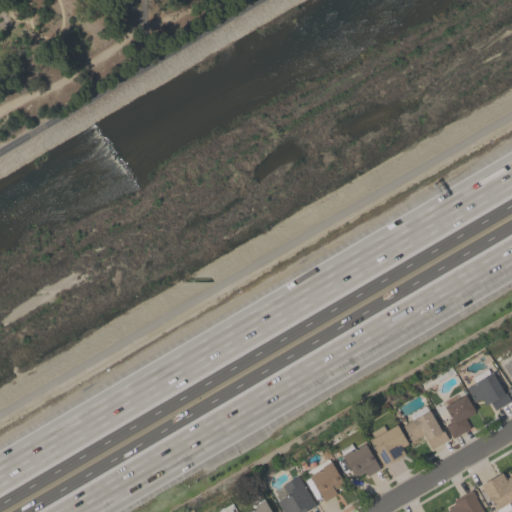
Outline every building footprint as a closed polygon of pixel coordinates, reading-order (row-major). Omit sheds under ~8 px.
[(511,356),(501,362),(511,381),(511,356)] [(493,410),(488,402),(484,404),(480,397),(473,402),(465,387),(474,382),(471,377),(486,368),(489,373),(491,371),(501,389),(503,388),(510,400),(493,410)] [(443,406),(464,394),(474,412),(464,418),(469,427),(451,438),(444,425),(449,423),(447,419),(450,417),(443,406)] [(428,410),(437,426),(439,425),(447,438),(430,448),(422,434),(410,441),(401,425),(428,410)] [(367,439),(371,437),(368,432),(382,424),(385,430),(395,424),(406,443),(400,447),(404,454),(382,466),(380,461),(379,461),(378,459),(377,456),(376,457),(373,452),(374,452),(367,439)] [(366,476),(363,471),(354,476),(338,449),(350,443),(353,448),(364,442),(379,468),(366,476)] [(333,489),(336,494),(323,501),(308,476),(309,475),(306,471),(327,459),(329,461),(330,461),(343,483),(333,489)] [(479,485),(500,472),(504,479),(510,476),(511,479),(511,499),(507,502),(510,508),(504,511),(503,510),(499,511),(497,511),(496,510),(495,510),(479,485)] [(314,504),(300,511),(295,511),(293,511),(281,511),(275,501),(285,495),(279,484),(297,474),(314,504)] [(482,511),(446,511),(445,510),(454,505),(451,500),(471,488),(476,497),(474,498),(482,511)] [(270,511),(244,511),(252,508),(252,507),(263,500),(270,511)]
